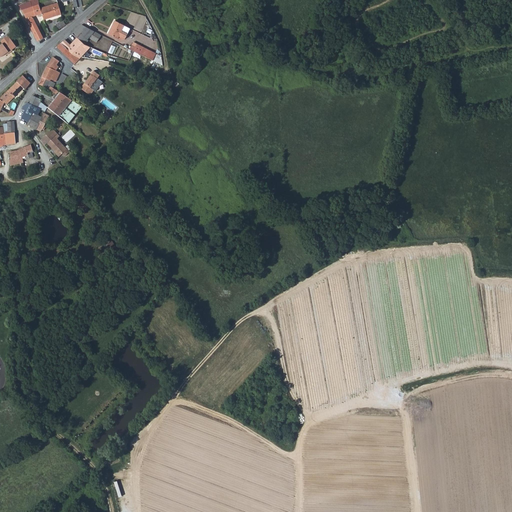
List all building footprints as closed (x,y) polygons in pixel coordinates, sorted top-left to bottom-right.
[(15,0),(21,10),(26,8),(26,7),(22,0),(15,0)] [(29,7),(29,6),(26,7),(26,8),(21,10),(38,40),(43,37),(32,16),(42,12),(40,7),(37,0),(33,0),(33,2),(31,3),(32,6),(29,7)] [(61,13),(57,1),(40,7),(42,12),(44,18),(61,13)] [(58,29),(65,24),(63,19),(56,23),(58,29)] [(127,38),(132,28),(117,20),(110,34),(118,38),(120,34),(127,38)] [(83,24),(73,33),(77,37),(87,26),(85,25),(83,24)] [(87,26),(77,37),(84,43),(88,39),(95,42),(96,41),(99,38),(102,39),(105,36),(94,31),(87,26)] [(73,42),(77,37),(73,33),(71,32),(67,36),(73,42)] [(61,43),(73,55),(76,52),(84,43),(77,37),(73,42),(67,36),(64,34),(58,40),(61,43)] [(16,46),(8,35),(1,40),(2,43),(0,44),(0,54),(1,56),(8,51),(9,52),(13,50),(12,49),(16,46)] [(161,64),(165,57),(134,42),(131,49),(161,64)] [(57,47),(64,53),(71,61),(75,57),(73,55),(61,43),(57,47)] [(57,65),(59,61),(54,57),(48,65),(39,83),(49,88),(50,87),(51,88),(52,87),(53,87),(54,87),(55,83),(51,81),(51,80),(57,81),(61,72),(58,70),(55,68),(57,65)] [(30,69),(23,75),(31,83),(36,75),(30,69)] [(97,77),(91,73),(81,88),(90,94),(94,89),(95,90),(102,80),(97,77)] [(16,82),(8,90),(15,97),(24,88),(25,89),(31,83),(23,75),(16,81),(16,82)] [(10,101),(15,97),(8,90),(6,92),(3,94),(8,99),(10,101)] [(68,123),(83,106),(62,93),(48,107),(68,123)] [(3,94),(0,97),(0,98),(5,103),(8,99),(3,94)] [(33,95),(29,103),(38,107),(40,102),(42,99),(33,95)] [(45,111),(38,107),(29,103),(25,101),(23,109),(25,110),(33,114),(38,116),(42,118),(39,125),(44,128),(47,122),(50,116),(45,113),(45,111)] [(42,118),(38,116),(33,114),(25,110),(22,117),(23,119),(29,122),(32,116),(33,117),(30,122),(29,125),(37,128),(39,125),(42,118)] [(4,123),(5,133),(15,132),(14,120),(8,121),(8,123),(4,123)] [(53,128),(42,139),(46,144),(49,141),(58,151),(57,151),(61,155),(64,152),(67,154),(71,150),(59,137),(60,135),(53,128)] [(5,134),(5,142),(4,142),(5,145),(16,144),(15,132),(5,133),(5,134)] [(12,159),(10,159),(11,165),(24,162),(23,157),(24,157),(25,160),(34,157),(32,151),(34,151),(31,145),(17,150),(10,152),(12,159)]
